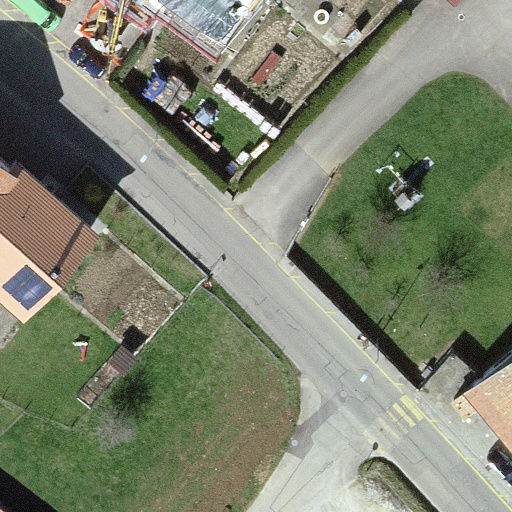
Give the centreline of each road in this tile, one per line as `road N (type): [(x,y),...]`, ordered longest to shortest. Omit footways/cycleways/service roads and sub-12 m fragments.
road 1 (secondary): [(0,45),(364,396)]
road 2 (secondary): [(364,396),(475,511)]
road 3 (residential): [(364,396),(289,511)]
